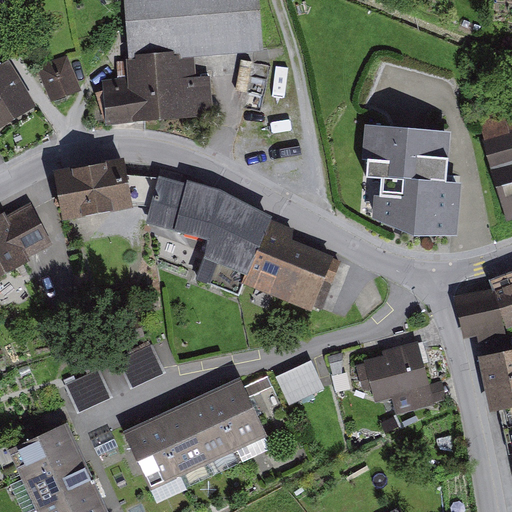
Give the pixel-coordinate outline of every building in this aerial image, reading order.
[(0,0),(0,10),(14,0),(0,0)] [(121,0),(126,85),(104,86),(106,127),(214,121),(212,79),(190,80),(189,63),(258,59),(254,0),(121,0)] [(82,90),(70,55),(39,65),(52,101),(82,90)] [(6,60),(0,63),(0,135),(38,112),(6,60)] [(451,126),(366,117),(362,154),(367,155),(361,206),(380,208),(379,221),(455,229),(461,177),(445,175),(451,126)] [(511,135),(481,147),(509,220),(511,219),(511,135)] [(130,207),(121,157),(55,168),(64,218),(130,207)] [(216,195),(163,181),(147,229),(207,246),(197,274),(301,318),(331,252),(216,195)] [(0,265),(45,241),(21,197),(0,208),(0,265)] [(511,277),(462,297),(478,337),(511,323),(511,277)] [(416,342),(358,359),(372,406),(387,402),(390,413),(434,400),(416,342)] [(153,343),(117,359),(130,387),(166,370),(153,343)] [(511,356),(479,363),(489,418),(511,413),(511,356)] [(324,387),(310,358),(275,375),(290,404),(324,387)] [(100,368),(64,384),(76,412),(112,395),(100,368)] [(265,432),(236,375),(128,426),(158,486),(265,432)] [(274,402),(265,378),(247,384),(256,408),(274,402)] [(105,511),(64,421),(13,445),(43,511),(105,511)] [(448,510),(472,508),(469,475),(445,477),(448,510)]
